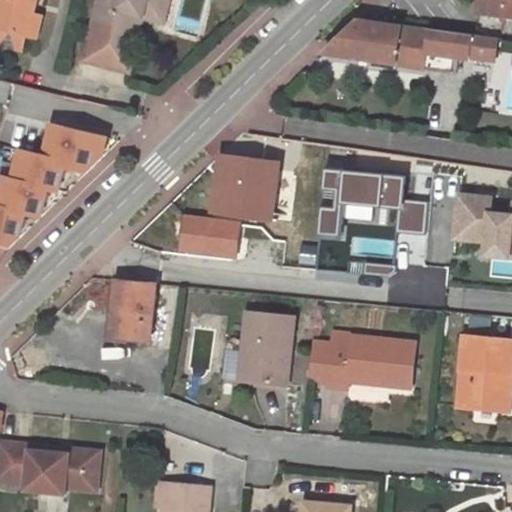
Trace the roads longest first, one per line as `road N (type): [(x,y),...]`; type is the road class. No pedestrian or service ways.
road 1 (residential): [(511,471),(258,447),(165,413),(0,391)]
road 2 (tertiary): [(0,322),(332,0)]
road 3 (unknown): [(511,162),(222,107)]
